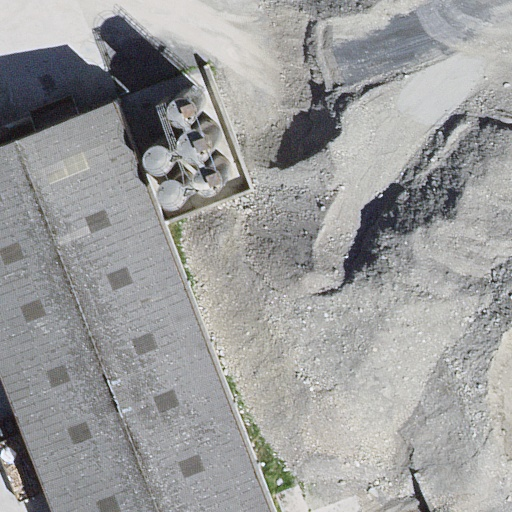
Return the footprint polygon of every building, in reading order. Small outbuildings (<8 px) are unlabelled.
[(187,112),(192,114),(197,114),(201,112),(205,109),(208,105),(209,101),(209,95),(207,91),(203,87),(199,85),(193,84),(188,85),(184,88),(181,92),(179,96),(179,101),(180,105),(183,110),(187,112)] [(288,511),(129,95),(0,144),(0,331),(69,511),(288,511)] [(199,146),(204,148),(209,148),(213,146),(217,143),(220,139),(221,135),(221,129),(219,125),(215,121),(211,118),(206,118),(200,119),(196,122),(193,126),(191,130),(191,135),(193,140),(195,143),(199,146)] [(165,160),(170,162),(175,162),(179,160),(183,157),(186,153),(187,148),(187,143),(185,139),(181,135),(177,132),(172,132),(166,133),(162,136),(159,139),(157,144),(157,149),(159,153),(161,157),(165,160)] [(214,180),(219,181),(224,181),(228,180),(232,177),(235,173),(236,168),(236,163),(234,158),(230,154),(225,152),(220,151),(215,153),(211,155),(208,159),(206,164),(206,168),(207,173),(210,177),(214,180)] [(176,195),(180,196),(185,196),(190,195),(194,192),(197,188),(198,183),(198,178),(195,173),(192,169),(187,167),(182,166),(177,167),(173,170),(170,174),(168,178),(168,183),(169,188),(172,192),(176,195)]
